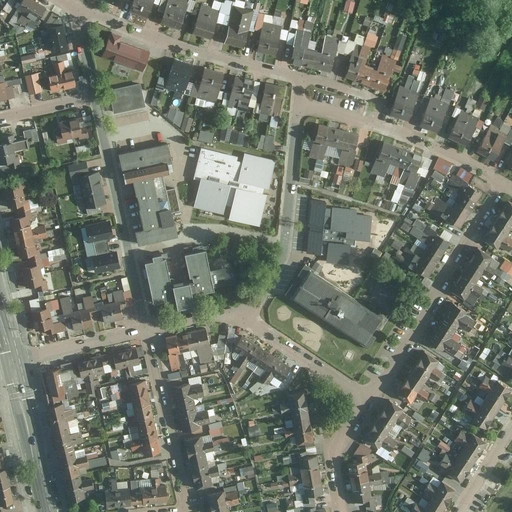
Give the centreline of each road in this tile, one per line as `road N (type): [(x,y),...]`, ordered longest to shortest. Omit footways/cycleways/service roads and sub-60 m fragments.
road 1 (residential): [(298,106),(302,80),(167,47),(77,11)]
road 2 (residential): [(368,400),(504,185)]
road 3 (residential): [(95,99),(146,330)]
road 4 (residential): [(244,320),(282,253),(298,106)]
road 5 (residential): [(504,185),(439,151),(298,106)]
road 6 (residential): [(146,330),(187,511)]
road 7 (secondary): [(13,363),(46,511)]
road 8 (residential): [(368,400),(244,320)]
road 9 (residential): [(13,363),(146,330)]
road 10 (residential): [(342,511),(336,448),(368,400)]
